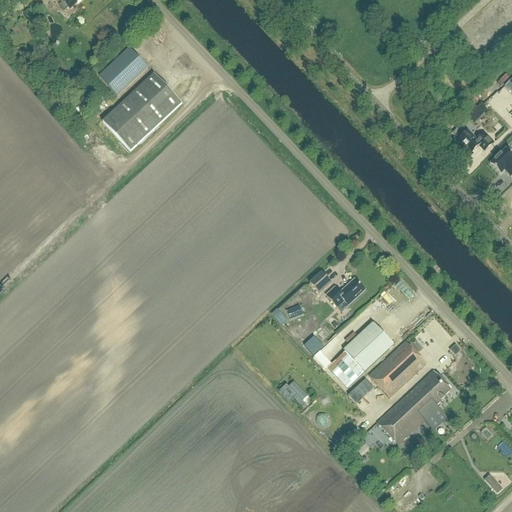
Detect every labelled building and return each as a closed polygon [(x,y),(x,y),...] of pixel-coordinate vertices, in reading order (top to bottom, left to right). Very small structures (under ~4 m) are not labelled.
[(57,0),(62,4),(59,7),(65,12),(68,9),(70,10),(77,3),(78,4),(82,0),(57,0)] [(117,98),(148,70),(130,50),(99,79),(117,98)] [(130,154),(182,105),(154,76),(102,124),(130,154)] [(473,125),(488,111),(481,104),(466,119),(473,125)] [(468,132),(458,142),(464,148),(459,153),(467,161),(472,156),(471,155),(479,147),(484,153),(494,144),(485,135),(477,142),(468,132)] [(511,155),(507,150),(490,166),(500,176),(505,172),(511,179),(511,178),(511,155)] [(320,296),(332,285),(322,274),(309,285),(320,296)] [(335,289),(326,297),(337,309),(341,314),(348,307),(364,292),(354,281),(340,295),(335,289)] [(291,321),(299,318),(296,309),(287,313),(291,321)] [(364,374),(394,346),(373,324),(344,352),(346,354),(364,374)] [(313,357),(323,348),(314,339),(304,348),(313,357)] [(389,400),(426,366),(405,344),(369,378),(389,400)] [(450,352),(453,356),(455,358),(461,353),(458,350),(456,347),(450,352)] [(347,390),(364,374),(346,354),(333,367),(329,371),(347,390)] [(445,387),(439,380),(433,373),(377,425),(398,447),(429,418),(428,417),(434,412),(433,410),(445,399),(444,398),(450,392),(449,390),(449,389),(447,386),(445,387)] [(295,385),(289,390),(302,403),(308,398),(295,385)] [(490,479),(485,484),(497,498),(503,493),(490,479)]
